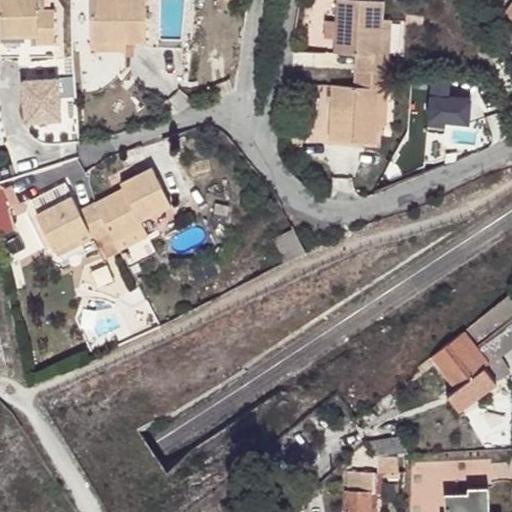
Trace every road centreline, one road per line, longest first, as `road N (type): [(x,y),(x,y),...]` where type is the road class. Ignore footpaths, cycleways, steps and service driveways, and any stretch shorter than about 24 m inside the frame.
road 1 (residential): [(245,118),(279,177),(313,202),(347,213),(384,206),(511,147)]
road 2 (residential): [(88,154),(206,115),(245,118)]
